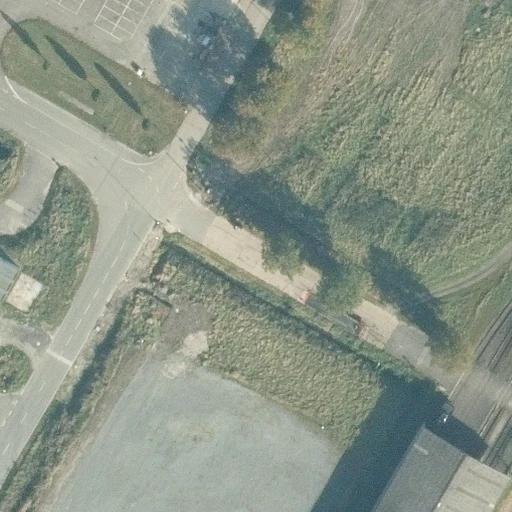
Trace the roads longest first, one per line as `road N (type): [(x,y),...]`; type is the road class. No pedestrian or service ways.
road 1 (residential): [(0,462),(121,251),(137,196)]
road 2 (residential): [(137,196),(171,161),(263,0)]
road 3 (residential): [(0,108),(137,196)]
road 4 (track): [(373,324),(477,277),(511,248)]
